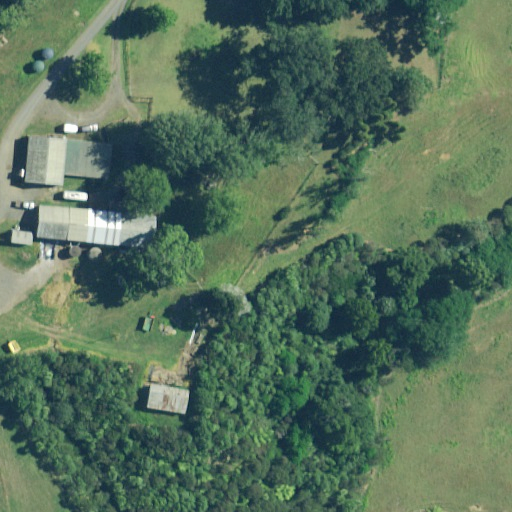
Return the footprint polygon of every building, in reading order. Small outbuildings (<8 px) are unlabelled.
[(439,24),(441,17),(446,18),(448,8),(443,7),(444,3),(435,1),(430,22),(439,24)] [(61,174),(64,140),(26,137),(22,182),(60,185),(61,174)] [(64,140),(61,174),(107,178),(110,144),(64,140)] [(108,204),(107,212),(36,205),(33,237),(152,248),(155,216),(136,214),(136,207),(108,204)] [(30,232),(9,230),(8,243),(29,244),(30,232)] [(185,390),(147,385),(144,408),(182,413),(185,390)]
